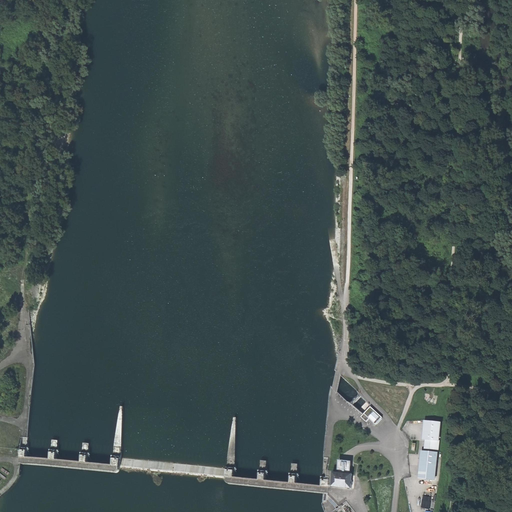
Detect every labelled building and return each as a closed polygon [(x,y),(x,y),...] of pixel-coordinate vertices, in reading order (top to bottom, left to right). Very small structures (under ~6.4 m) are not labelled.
[(367,422),(370,419),(376,425),(383,418),(371,407),(362,417),(367,422)] [(23,465),(119,474),(119,469),(123,445),(124,408),(121,408),(112,467),(88,465),(90,445),(84,445),(82,464),(57,461),(59,443),(53,442),(51,461),(27,459),(28,439),(23,438),(20,464),(23,465)] [(227,480),(227,484),(320,493),(329,495),(331,466),(323,465),(320,488),(296,485),(298,466),(291,466),(290,484),(265,482),(267,462),(261,462),(259,481),(235,479),(238,419),(235,419),(228,455),(227,480)] [(443,422),(425,421),(419,479),(437,481),(443,422)] [(353,492),(354,474),(334,472),(333,490),(353,492)] [(424,495),(421,508),(429,509),(432,497),(424,495)]
